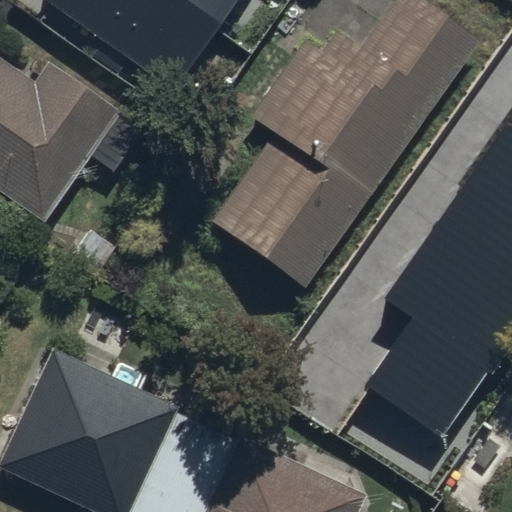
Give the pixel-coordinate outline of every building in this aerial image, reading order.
[(39,0),(173,92),(237,0),(39,0)] [(211,233),(231,247),(306,298),(479,49),(408,0),(402,0),(362,59),(341,44),(325,69),(303,54),(267,105),(289,120),(211,233)] [(0,200),(49,234),(111,144),(124,125),(49,74),(36,93),(0,68),(0,200)] [(511,130),(509,128),(388,298),(415,317),(365,388),(441,441),(511,341),(511,130)] [(54,363),(0,479),(71,511),(366,511),(368,509),(54,363)]
